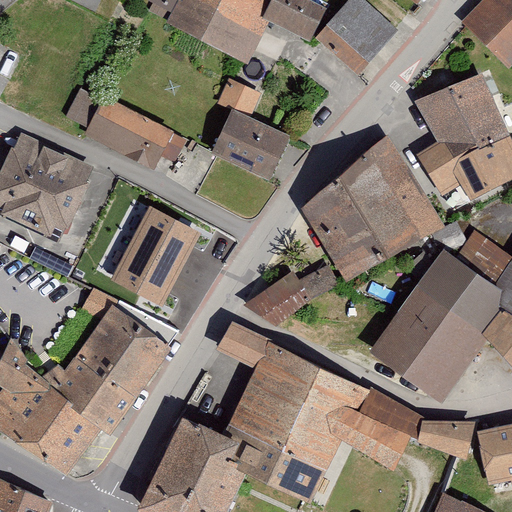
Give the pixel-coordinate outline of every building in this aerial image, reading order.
[(274,1),(272,0),(147,0),(171,14),(167,25),(247,70),(272,26),(263,21),(274,1)] [(327,13),(299,0),(275,0),(274,1),(263,21),(272,26),(312,46),(327,13)] [(511,0),(485,0),(462,25),(507,69),(511,64),(511,0)] [(321,43),(357,76),(394,37),(358,3),(321,43)] [(511,177),(511,158),(482,83),(409,106),(432,144),(404,169),(377,135),(299,211),(323,251),(344,286),(443,236),(428,207),(468,176),(485,194),(511,177)] [(232,113),(212,160),(272,185),(292,139),(249,121),(259,97),(228,84),(218,107),(232,113)] [(174,135),(104,105),(88,138),(153,175),(174,135)] [(0,215),(60,243),(93,167),(22,132),(0,179),(0,215)] [(148,207),(133,240),(183,268),(201,232),(148,207)] [(183,268),(133,240),(113,279),(163,308),(183,268)] [(323,251),(247,306),(285,327),(344,286),(323,251)] [(442,255),(370,356),(445,405),(488,344),(509,299),(491,288),(442,255)] [(488,344),(511,368),(511,260),(491,288),(509,299),(488,344)] [(51,387),(82,414),(141,327),(113,306),(64,373),(58,368),(51,387)] [(344,445),(393,475),(408,445),(419,446),(425,425),(370,396),(233,321),(217,354),(255,370),(226,439),(243,447),(233,468),(249,477),(310,506),(344,445)] [(82,414),(110,436),(172,349),(141,327),(82,414)] [(0,394),(0,434),(11,442),(51,387),(43,379),(12,343),(0,365),(0,388),(2,390),(0,394)] [(11,442),(64,478),(82,414),(51,387),(11,442)] [(511,420),(476,423),(479,443),(488,484),(511,479),(511,420)] [(419,446),(468,464),(479,443),(476,423),(425,425),(419,446)] [(140,509),(147,511),(228,511),(249,477),(233,468),(243,447),(226,439),(199,426),(194,433),(181,427),(140,509)] [(47,511),(50,506),(1,487),(0,489),(0,511),(47,511)] [(473,511),(440,496),(433,511),(473,511)]
